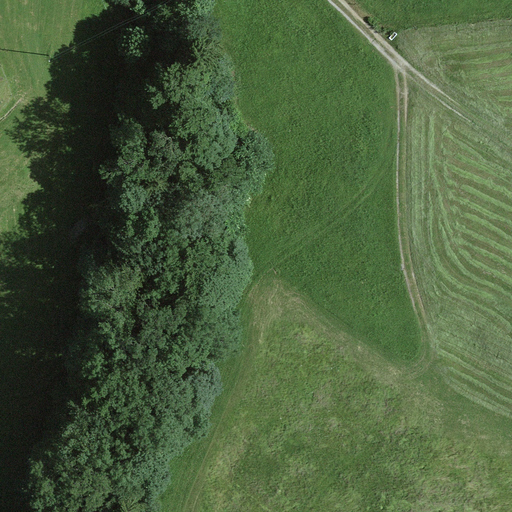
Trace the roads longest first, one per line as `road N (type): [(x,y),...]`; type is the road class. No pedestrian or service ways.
road 1 (track): [(469,395),(417,306),(404,217),(399,61)]
road 2 (track): [(511,142),(399,61),(336,0)]
